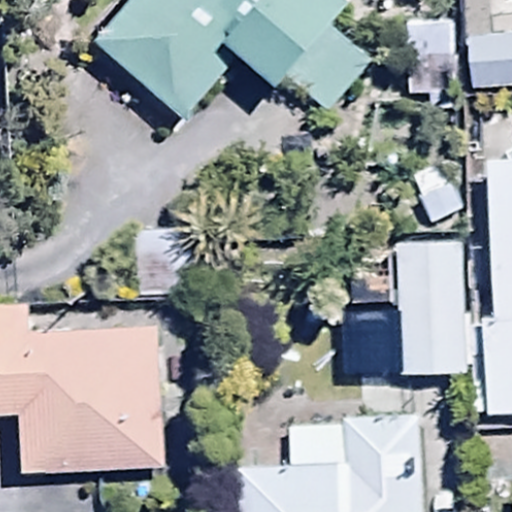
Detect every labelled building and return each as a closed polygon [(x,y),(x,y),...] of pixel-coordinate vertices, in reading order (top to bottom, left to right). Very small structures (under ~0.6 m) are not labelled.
[(122,0),(88,43),(186,122),(246,48),(324,111),(367,59),(331,31),(356,0),(122,0)] [(455,22),(407,21),(406,86),(454,87),(455,22)] [(511,35),(472,37),(474,86),(511,84),(511,35)] [(511,159),(496,159),(500,310),(490,310),(493,418),(511,417),(511,159)] [(463,201),(398,201),(400,329),(465,328),(463,201)] [(193,230),(135,233),(138,296),(196,293),(193,230)] [(394,309),(393,255),(353,256),(354,309),(394,309)] [(160,325),(33,330),(32,305),(0,307),(0,418),(12,418),(14,472),(168,466),(166,399),(190,398),(188,338),(160,339),(160,325)] [(394,320),(352,319),(352,365),(394,366),(394,320)] [(421,511),(418,418),(346,420),(347,429),(292,431),(293,466),(275,467),(275,455),(251,456),(252,471),(238,472),(239,511),(421,511)]
